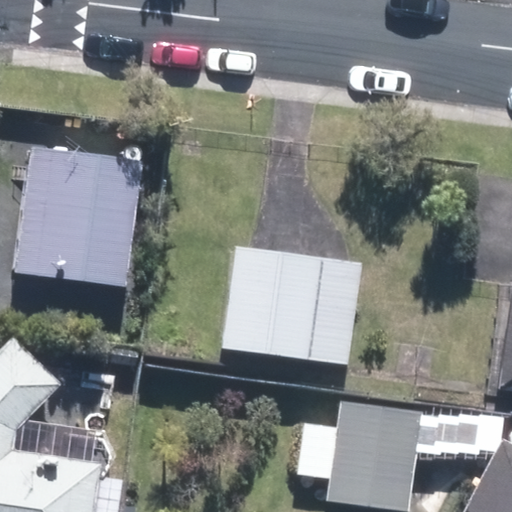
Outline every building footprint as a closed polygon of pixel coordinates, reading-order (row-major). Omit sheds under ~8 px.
[(127,166),(18,153),(3,278),(111,291),(127,166)] [(351,266),(222,251),(210,353),(339,368),(351,266)] [(511,282),(498,281),(483,394),(511,398),(511,282)] [(0,511),(107,511),(111,484),(85,480),(87,467),(0,453),(0,443),(1,436),(47,388),(0,344),(0,511)] [(477,460),(450,511),(511,511),(511,457),(489,446),(491,421),(426,418),(426,421),(410,420),(410,414),(328,407),(326,429),(294,426),(287,478),(317,482),(314,504),(378,511),(398,511),(407,457),(477,460)]
